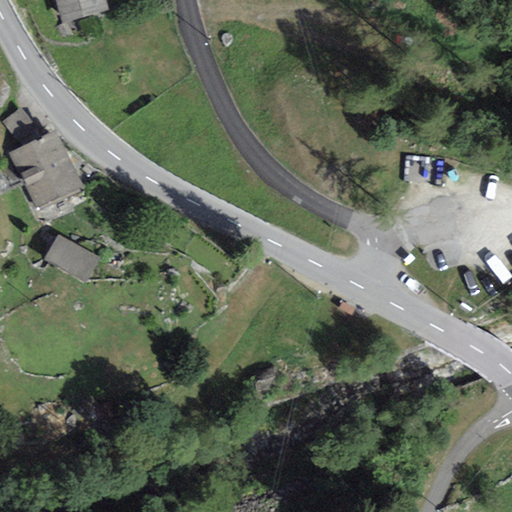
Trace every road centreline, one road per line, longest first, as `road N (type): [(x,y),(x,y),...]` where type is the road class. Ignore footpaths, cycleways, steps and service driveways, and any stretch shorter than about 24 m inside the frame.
road 1 (tertiary): [(511,383),(367,288),(122,162),(59,111),(0,19)]
road 2 (residential): [(511,404),(450,461),(418,511)]
